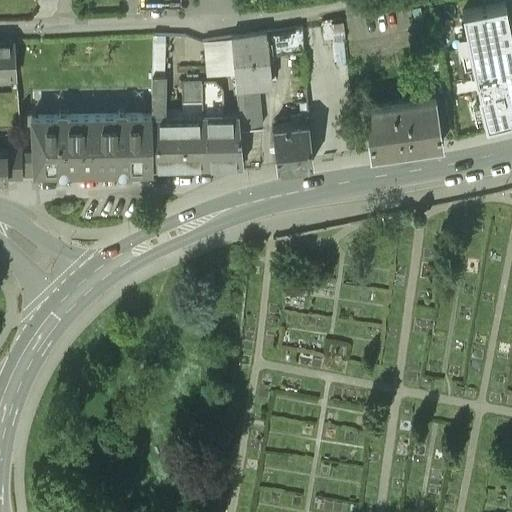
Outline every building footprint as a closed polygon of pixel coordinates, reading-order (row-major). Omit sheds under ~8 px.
[(511,40),(505,3),(462,10),(475,80),(476,80),(479,92),(477,92),(486,125),(511,118),(511,40)] [(302,23),(231,34),(238,111),(239,128),(262,126),(258,84),(277,83),(274,50),(303,48),(302,23)] [(164,31),(152,31),(151,68),(151,72),(164,72),(164,31)] [(14,40),(0,40),(0,73),(16,74),(14,40)] [(151,68),(28,70),(28,92),(31,92),(31,116),(91,115),(151,113),(151,72),(151,68)] [(164,72),(151,72),(151,113),(163,113),(164,72)] [(181,100),(181,113),(163,113),(151,113),(152,166),(242,161),(239,128),(238,111),(223,112),(223,87),(215,79),(182,79),(182,100),(181,100)] [(451,82),(452,93),(476,90),(475,80),(451,82)] [(436,95),(363,106),(370,153),(443,143),(436,95)] [(151,113),(91,115),(92,167),(104,166),(104,168),(140,168),(140,166),(152,166),(151,113)] [(31,116),(33,168),(44,168),(44,170),(81,169),(81,167),(92,167),(91,115),(31,116)] [(309,122),(272,126),(275,165),(312,161),(309,122)] [(0,175),(22,174),(21,147),(0,148),(0,175)]
